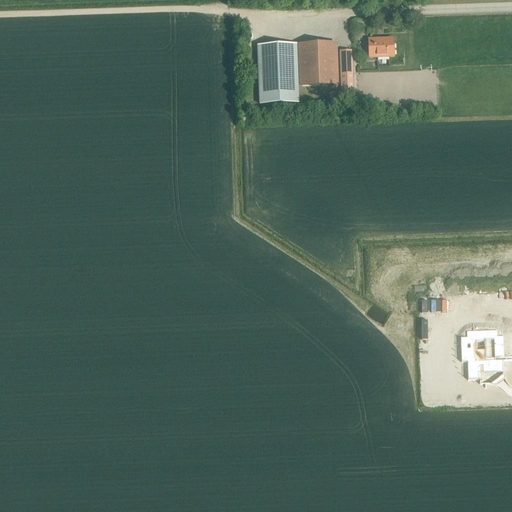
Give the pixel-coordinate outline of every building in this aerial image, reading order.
[(369,58),(393,57),(393,39),(368,40),(369,58)] [(296,45),(297,87),(338,85),(336,44),(296,45)] [(298,103),(297,87),(296,45),(257,47),(260,105),(298,103)] [(339,53),(342,104),(354,103),(352,52),(339,53)] [(466,339),(460,339),(461,363),(467,363),(468,381),(480,381),(480,375),(486,375),(504,374),(503,361),(495,362),(495,359),(486,360),(486,362),(473,363),(473,342),(494,341),(494,359),(503,359),(502,338),(496,338),(496,332),(466,333),(466,339)]
